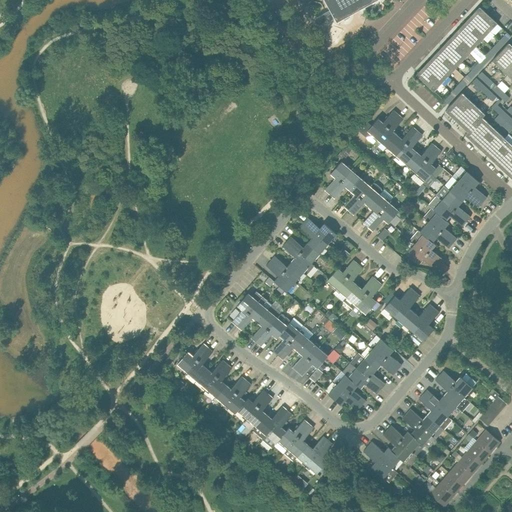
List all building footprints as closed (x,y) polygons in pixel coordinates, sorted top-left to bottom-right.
[(328,0),(338,17),(351,10),(350,9),(354,7),(355,8),(369,0),(328,0)] [(424,1),(403,22),(412,32),(434,12),(424,1)] [(480,7),(478,8),(473,14),(490,31),(497,23),(480,7)] [(473,14),(466,22),(483,38),(490,31),(473,14)] [(466,22),(458,29),(476,46),(483,38),(466,22)] [(458,29),(451,37),(469,53),(476,46),(458,29)] [(503,43),(505,41),(511,36),(507,32),(500,40),(503,43)] [(451,37),(444,44),(462,61),(469,53),(451,37)] [(492,47),(497,51),(503,43),(500,40),(492,47)] [(511,46),(508,43),(507,45),(501,50),(492,60),(500,67),(511,54),(511,46)] [(444,44),(437,52),(455,68),(462,61),(444,44)] [(485,54),(489,58),(497,51),(492,47),(485,54)] [(437,52),(436,53),(430,59),(448,76),(455,68),(437,52)] [(478,62),(482,66),(489,58),(485,54),(478,62)] [(507,75),(511,69),(511,54),(500,67),(507,75)] [(430,59),(425,66),(423,67),(441,84),(448,76),(430,59)] [(471,69),(475,73),(482,66),(478,62),(471,69)] [(423,67),(416,75),(434,91),(441,84),(423,67)] [(475,73),(471,69),(466,75),(470,79),(475,73)] [(485,83),(489,79),(484,74),(480,78),(485,83)] [(479,89),(483,85),(476,78),(472,82),(479,89)] [(489,79),(485,83),(491,88),(494,84),(489,79)] [(457,85),(463,90),(468,85),(462,80),(457,85)] [(450,92),(455,97),(463,90),(457,85),(450,92)] [(487,96),(491,92),(483,85),(479,89),(487,96)] [(500,97),(505,93),(499,88),(495,92),(500,97)] [(455,97),(450,92),(444,99),(449,104),(455,97)] [(445,110),(449,113),(449,114),(452,116),(453,117),(469,99),(462,92),(452,103),(445,110)] [(494,103),(498,99),(491,92),(487,96),(494,103)] [(500,97),(505,102),(509,97),(505,93),(500,97)] [(460,124),(477,106),(469,99),(453,117),(454,118),(457,121),(460,124)] [(482,116),(482,117),(485,114),(477,106),(460,124),(464,127),(464,128),(467,130),(468,131),(482,116)] [(372,125),(367,121),(359,131),(373,143),(377,139),(398,114),(394,110),(383,122),(378,118),(372,125)] [(506,121),(509,117),(502,110),(498,114),(506,121)] [(393,131),(403,118),(398,114),(377,139),(386,147),(397,134),(393,131)] [(489,123),(482,117),(482,116),(468,131),(465,134),(466,135),(469,138),(470,138),(473,141),(489,123)] [(480,148),(497,130),(489,123),(473,141),(476,144),(476,145),(479,147),(480,148)] [(413,126),(402,139),(397,134),(386,147),(396,155),(417,130),(413,126)] [(412,147),(422,135),(417,130),(396,155),(406,164),(416,151),(412,147)] [(488,155),(504,138),(497,130),(480,148),(481,149),(484,152),(488,155)] [(495,162),(497,160),(511,145),(504,138),(488,155),(491,158),(491,159),(494,161),(495,162)] [(432,143),(421,155),(416,151),(406,164),(415,172),(420,166),(437,147),(432,143)] [(503,169),(511,159),(511,144),(511,145),(497,160),(495,162),(496,163),(499,166),(503,169)] [(424,180),(430,173),(435,168),(431,163),(441,151),(437,147),(420,166),(415,172),(424,180)] [(510,176),(511,174),(511,159),(503,169),(506,172),(506,173),(509,175),(510,176)] [(341,161),(330,173),(335,178),(325,190),(329,194),(351,169),(341,161)] [(350,190),(360,177),(351,169),(329,194),(334,198),(345,186),(350,190)] [(434,169),(431,174),(435,178),(439,173),(434,169)] [(466,171),(460,178),(458,181),(483,202),(487,197),(475,186),(479,182),(466,171)] [(431,174),(430,173),(424,180),(422,182),(423,183),(428,188),(436,178),(435,178),(431,174)] [(360,177),(350,190),(354,194),(344,206),(348,210),(370,186),(360,177)] [(483,202),(458,181),(450,190),(462,201),(466,196),(479,207),(483,202)] [(375,183),(372,183),(370,186),(348,210),(354,215),(364,202),(369,206),(380,194),(382,191),(382,189),(375,183)] [(437,196),(442,200),(466,221),(471,216),(458,206),(462,201),(450,190),(444,185),(436,195),(437,196)] [(380,194),(369,206),(373,210),(363,223),(368,227),(389,202),(380,194)] [(436,212),(446,220),(450,215),(462,226),(466,221),(442,200),(437,196),(428,205),(431,208),(433,210),(436,212)] [(395,215),(399,211),(389,202),(368,227),(373,231),(383,219),(388,223),(395,215)] [(431,208),(423,217),(428,222),(453,243),(457,238),(445,227),(449,222),(446,220),(436,212),(433,210),(431,208)] [(320,228),(307,217),(303,222),(328,243),(336,234),(324,223),(320,228)] [(328,243),(303,222),(299,227),(311,238),(307,242),(320,253),(328,243)] [(420,231),(423,234),(432,242),(436,237),(449,248),(453,243),(428,222),(420,231)] [(385,227),(379,235),(384,239),(390,231),(385,227)] [(418,230),(410,239),(415,243),(439,265),(444,260),(431,249),(435,244),(432,242),(423,234),(420,231),(418,230)] [(303,247),(291,236),(287,241),(312,262),(320,253),(307,242),(303,247)] [(312,262),(287,241),(282,246),(295,257),(291,261),(303,272),(304,271),(306,274),(314,265),(311,262),(312,262)] [(406,253),(419,264),(423,259),(435,270),(439,265),(415,243),(413,246),(406,253)] [(350,254),(345,250),(341,255),(346,259),(350,254)] [(287,266),(274,255),(270,260),(295,281),(303,272),(291,261),(287,266)] [(353,259),(343,272),(338,268),(331,276),(327,280),(336,288),(358,263),(353,259)] [(266,265),(278,276),(274,281),(286,291),(295,281),(270,260),(266,265)] [(353,280),(363,268),(358,263),(336,288),(346,297),(357,284),(353,280)] [(372,276),(362,288),(357,284),(346,297),(356,305),(377,280),(372,276)] [(269,278),(265,282),(271,286),(274,282),(269,278)] [(372,297),(382,284),(377,280),(356,305),(366,313),(376,301),(372,297)] [(410,287),(400,299),(395,295),(384,307),(394,315),(415,291),(410,287)] [(248,293),(237,305),(242,309),(232,322),(237,326),(258,301),(262,296),(256,291),(252,296),(248,293)] [(410,308),(420,295),(415,291),(394,315),(404,324),(414,311),(410,308)] [(271,304),(262,296),(258,301),(237,326),(242,330),(252,317),(257,321),(267,309),(271,304)] [(429,303),(419,316),(414,311),(404,324),(413,332),(434,307),(429,303)] [(267,309),(257,321),(261,325),(251,338),(256,342),(281,313),(271,304),(267,309)] [(429,324),(439,312),(434,307),(413,332),(416,334),(423,341),(434,328),(429,324)] [(290,321),(281,313),(256,342),(261,346),(271,334),(276,338),(279,335),(279,334),(289,322),(290,321)] [(369,318),(365,324),(373,330),(377,324),(369,318)] [(332,332),(337,326),(329,319),(323,325),(332,332)] [(279,334),(279,335),(284,339),(273,351),(278,355),(299,330),(289,322),(279,334)] [(298,351),(309,339),(299,330),(278,355),(283,359),(293,347),(298,351)] [(394,349),(381,338),(373,348),(398,369),(402,365),(389,354),(394,349)] [(309,339),(298,351),(303,355),(292,367),(297,372),(318,347),(309,339)] [(193,355),(188,351),(177,363),(187,372),(208,347),(204,343),(193,355)] [(202,363),(213,351),(208,347),(187,372),(196,380),(207,368),(202,363)] [(317,368),(328,355),(318,347),(297,372),(302,376),(312,364),(317,368)] [(398,369),(373,348),(364,358),(377,368),(381,364),(393,375),(398,369)] [(358,352),(350,362),(356,367),(381,389),(385,384),(373,373),(377,368),(364,358),(358,352)] [(223,359),(212,372),(207,368),(196,380),(206,388),(227,363),(223,359)] [(222,380),(232,368),(227,363),(206,388),(216,396),(226,384),(222,380)] [(348,377),(357,385),(360,388),(364,383),(377,394),(381,389),(356,367),(348,377)] [(456,381),(443,370),(439,375),(464,396),(472,387),(460,376),(456,381)] [(348,377),(345,374),(337,384),(362,405),(366,400),(353,390),(357,385),(348,377)] [(464,396),(439,375),(435,380),(447,390),(443,395),(456,406),(462,411),(470,402),(464,396)] [(242,376),(231,388),(226,384),(216,396),(225,404),(246,380),(242,376)] [(251,384),(246,380),(225,404),(236,413),(237,411),(245,401),(245,400),(240,396),(251,384)] [(328,394),(341,404),(345,400),(357,410),(362,405),(337,384),(328,394)] [(248,397),(245,400),(245,401),(237,411),(247,419),(268,393),(263,389),(253,402),(248,397)] [(439,400),(427,389),(423,394),(447,415),(456,406),(443,395),(439,400)] [(498,396),(499,394),(495,390),(491,395),(495,399),(498,396)] [(262,410),(273,397),(268,393),(247,419),(256,427),(267,414),(262,410)] [(447,415),(423,394),(419,399),(431,410),(427,414),(439,425),(447,415)] [(507,404),(498,396),(495,399),(494,400),(503,408),(507,404)] [(499,412),(503,408),(494,400),(490,405),(499,412)] [(495,417),(499,412),(490,405),(486,409),(495,417)] [(282,406),(272,418),(267,414),(256,427),(266,435),(287,410),(282,406)] [(423,419),(410,408),(406,413),(431,434),(439,425),(427,414),(423,419)] [(491,421),(495,417),(486,409),(483,414),(491,421)] [(281,426),(292,414),(287,410),(266,435),(276,443),(278,441),(278,440),(286,431),(286,430),(281,426)] [(431,434),(406,413),(402,418),(414,428),(411,433),(411,434),(420,442),(422,444),(423,444),(427,448),(435,438),(431,434)] [(483,414),(479,418),(488,426),(491,421),(483,414)] [(289,427),(286,430),(286,431),(278,440),(278,441),(287,448),(290,445),(309,423),(304,419),(294,431),(289,427)] [(314,427),(309,423),(290,445),(287,448),(284,452),(293,460),(296,457),(300,453),(306,446),(308,444),(303,440),(314,427)] [(403,435),(391,425),(387,430),(412,451),(420,442),(411,434),(411,433),(408,430),(403,435)] [(383,434),(395,445),(392,449),(389,446),(388,447),(391,450),(401,458),(400,458),(403,461),(412,451),(387,430),(383,434)] [(493,449),(499,441),(486,430),(477,441),(489,451),(492,448),(493,449)] [(313,448),(308,444),(306,446),(300,453),(296,457),(306,465),(328,440),(323,435),(313,448)] [(322,456),(333,444),(328,440),(306,465),(316,473),(327,460),(322,456)] [(384,452),(371,441),(367,446),(392,467),(400,458),(401,458),(391,450),(388,447),(384,452)] [(489,451),(477,441),(468,451),(481,463),(487,455),(486,454),(489,451)] [(392,467),(367,446),(363,451),(376,461),(371,466),(367,471),(374,477),(378,473),(384,477),(392,467)] [(474,470),(481,463),(468,451),(458,462),(471,472),(473,469),(474,470)] [(471,472),(458,462),(449,472),(463,484),(469,476),(468,476),(471,472)] [(444,478),(440,475),(436,479),(440,483),(452,494),(455,491),(456,491),(463,484),(449,472),(444,478)] [(431,494),(444,505),(451,498),(450,497),(452,494),(440,483),(431,494)]
